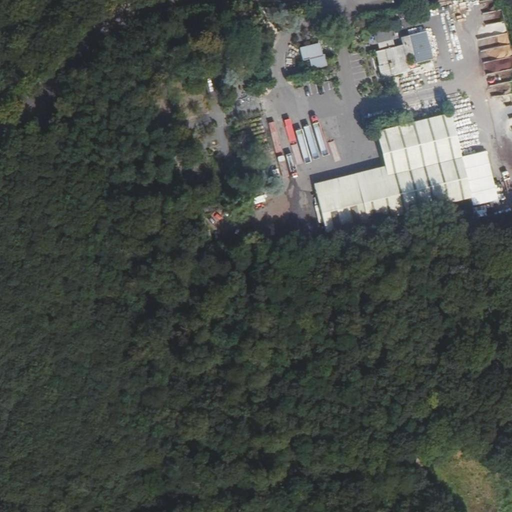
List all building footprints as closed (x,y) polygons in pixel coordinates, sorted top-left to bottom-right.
[(416,34),(422,61),(431,59),(424,33),(416,34)] [(422,61),(416,34),(408,36),(410,44),(393,47),(391,40),(388,41),(395,68),(406,65),(404,58),(413,56),(415,63),(422,61)] [(395,68),(388,41),(377,44),(379,52),(384,50),(389,69),(395,68)] [(319,58),(316,46),(298,50),(301,63),(310,61),(313,70),(325,67),(323,58),(319,58)] [(315,195),(324,233),(470,199),(449,115),(376,133),(387,177),(315,195)] [(283,181),(288,179),(285,168),(280,169),(283,181)]
